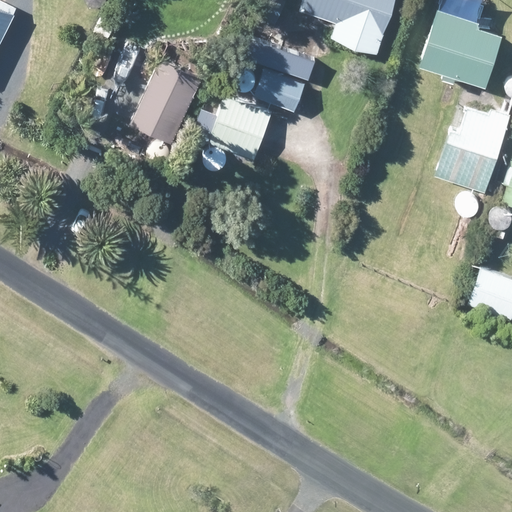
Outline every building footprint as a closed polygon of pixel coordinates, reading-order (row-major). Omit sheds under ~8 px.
[(302,0),(300,7),(338,21),(332,39),(376,55),(396,0),(302,0)] [(0,35),(9,16),(0,11),(0,35)] [(478,23),(436,11),(419,68),(486,87),(500,38),(475,30),(478,23)] [(315,62),(253,43),(246,66),(263,71),(254,99),(300,112),(315,62)] [(157,62),(130,123),(173,142),(200,80),(157,62)] [(225,99),(207,140),(253,160),(271,119),(225,99)] [(486,191),(508,120),(465,106),(442,177),(486,191)] [(511,277),(483,266),(468,304),(508,320),(511,310),(511,277)]
